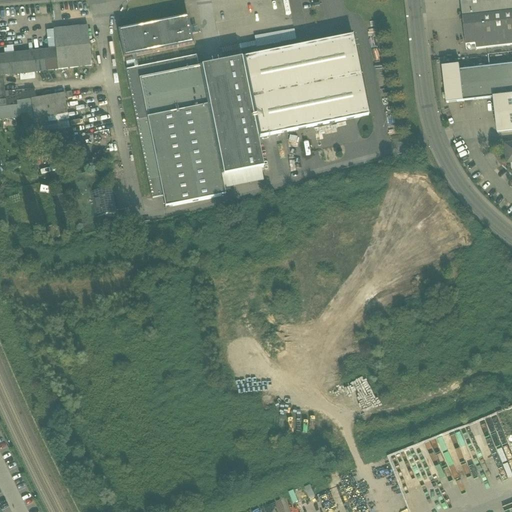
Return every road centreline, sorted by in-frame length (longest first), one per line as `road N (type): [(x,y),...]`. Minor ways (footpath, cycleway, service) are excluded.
road 1 (residential): [(511,235),(462,185),(433,130),(414,0)]
road 2 (unclassified): [(94,0),(134,205)]
